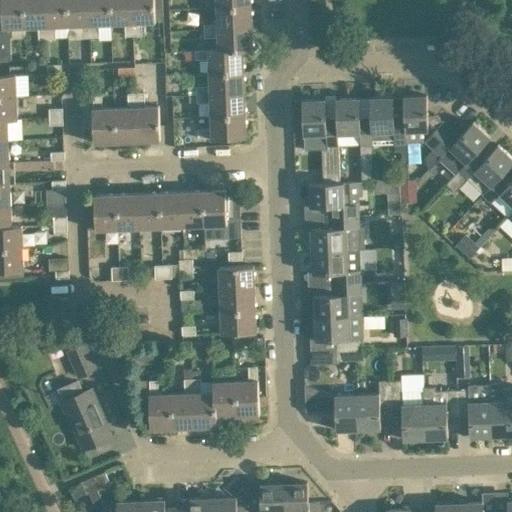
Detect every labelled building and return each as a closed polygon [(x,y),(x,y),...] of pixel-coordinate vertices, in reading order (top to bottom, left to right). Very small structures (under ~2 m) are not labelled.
[(1,0),(3,19),(0,19),(0,58),(12,58),(11,37),(11,26),(23,26),(25,26),(23,0),(1,0)] [(40,38),(47,37),(45,0),(23,0),(25,26),(39,25),(40,38)] [(56,24),(68,24),(67,0),(45,0),(47,37),(56,37),(56,24)] [(89,0),(67,0),(68,24),(81,24),(82,37),(91,36),(89,0)] [(112,23),(111,0),(89,0),(91,36),(99,36),(98,23),(112,23)] [(135,35),(133,0),(111,0),(112,23),(125,22),(125,35),(135,35)] [(133,0),(135,35),(142,35),(142,21),(156,21),(155,6),(155,0),(133,0)] [(253,27),(252,4),(216,6),(217,20),(203,21),(204,29),(204,28),(253,27)] [(253,27),(204,28),(205,36),(217,36),(218,48),(218,50),(243,49),(253,49),(253,27)] [(244,71),(243,49),(218,50),(218,48),(207,49),(195,50),(195,58),(207,58),(208,72),(244,71)] [(62,71),(61,63),(48,63),(48,72),(62,71)] [(119,75),(127,74),(127,66),(118,66),(119,75)] [(208,85),(197,85),(197,94),(245,92),(244,71),(208,72),(208,85)] [(0,73),(0,94),(17,94),(17,73),(2,73),(0,73)] [(116,141),(139,140),(137,91),(127,92),(128,105),(115,105),(116,141)] [(137,91),(139,140),(161,139),(159,104),(144,104),(144,91),(137,91)] [(246,114),(245,92),(197,94),(195,94),(195,101),(209,101),(209,115),(246,114)] [(94,142),(116,141),(115,105),(102,106),(102,93),(93,93),(94,107),(93,107),(94,142)] [(0,116),(18,115),(17,94),(0,94),(0,116)] [(407,142),(427,141),(429,135),(444,119),(438,114),(428,114),(427,94),(404,95),(405,115),(406,129),(407,142)] [(372,130),(373,143),(395,142),(395,143),(406,143),(407,142),(406,129),(405,115),(394,115),(393,95),(370,96),(371,116),(372,130)] [(337,98),(337,118),(338,132),(360,131),(363,179),(374,178),(373,143),(372,130),(371,116),(360,117),(360,97),(337,98)] [(304,134),(327,133),(327,145),(339,144),(338,132),(337,118),(327,118),(326,98),(303,99),(304,134)] [(63,115),(63,107),(49,107),(50,115),(63,115)] [(247,136),(246,114),(209,115),(210,128),(198,128),(199,137),(212,136),(212,137),(247,136)] [(0,138),(9,138),(9,118),(18,117),(18,115),(0,116),(0,138)] [(50,115),(50,124),(64,123),(63,115),(50,115)] [(434,147),(425,157),(429,168),(440,157),(456,172),(447,181),(447,182),(467,160),(467,161),(477,150),(490,135),(474,120),(460,135),(452,127),(444,119),(429,135),(427,141),(434,147)] [(467,178),(483,193),(492,183),(492,184),(511,161),(511,155),(499,143),(485,158),(477,150),(491,136),(490,135),(477,150),(467,161),(467,160),(447,182),(456,190),(467,178)] [(0,161),(10,161),(9,138),(0,138),(0,161)] [(65,150),(64,150),(51,151),(52,159),(65,159),(65,150)] [(0,180),(11,180),(10,167),(10,161),(0,161),(0,180)] [(500,191),(511,202),(511,178),(510,181),(502,173),(511,162),(511,161),(492,184),(492,183),(483,193),(492,201),(500,191)] [(340,163),(323,164),(323,181),(341,181),(340,163)] [(400,179),(400,190),(417,189),(416,178),(400,179)] [(66,187),(66,179),(52,179),(53,188),(66,187)] [(358,214),(358,202),(358,195),(363,195),(362,179),(341,181),(323,181),(310,182),(311,205),(331,204),(331,215),(358,214)] [(388,191),(388,194),(400,193),(400,190),(400,179),(387,179),(388,191)] [(11,180),(0,180),(0,204),(11,204),(11,180)] [(204,189),(206,224),(206,236),(241,235),(241,223),(227,223),(226,188),(204,189)] [(184,225),(205,224),(206,224),(204,189),(182,190),(184,225)] [(182,190),(160,191),(162,225),(184,225),(182,190)] [(139,192),(140,226),(162,225),(160,191),(139,192)] [(118,227),(140,226),(139,192),(117,193),(118,227)] [(96,228),(118,227),(117,193),(95,194),(96,228)] [(12,225),(11,204),(0,204),(0,226),(12,226),(12,225)] [(54,215),(54,224),(68,223),(67,214),(54,215)] [(313,249),(365,247),(365,225),(359,225),(358,214),(331,215),(332,226),(312,227),(313,249)] [(68,231),(68,223),(54,224),(54,232),(68,231)] [(0,248),(23,247),(23,225),(12,225),(12,226),(0,226),(0,248)] [(476,241),(466,233),(456,243),(470,256),(480,245),(476,241)] [(403,234),(396,234),(391,239),(392,245),(403,245),(403,234)] [(23,247),(0,248),(0,269),(24,269),(23,247)] [(333,271),(334,281),(361,280),(360,249),(365,248),(365,247),(313,249),(314,271),(333,271)] [(243,258),(242,250),(229,250),(229,259),(243,258)] [(194,266),(193,258),(180,258),(180,267),(194,266)] [(164,277),(163,263),(155,264),(156,277),(164,277)] [(164,277),(172,277),(172,263),(163,263),(164,277)] [(219,265),(220,287),(255,286),(254,264),(219,265)] [(112,279),(121,279),(120,265),(112,266),(112,279)] [(121,279),(129,278),(129,265),(120,265),(121,279)] [(180,267),(180,275),(185,275),(194,275),(194,266),(180,267)] [(70,277),(70,268),(56,269),(56,277),(70,277)] [(391,288),(404,287),(403,279),(390,280),(391,288)] [(361,280),(334,281),(334,293),(314,293),(315,316),(362,314),(362,294),(349,295),(349,292),(362,292),(361,280)] [(256,308),(255,286),(220,287),(221,310),(256,308)] [(181,289),(181,298),(195,297),(194,289),(181,289)] [(257,330),(256,308),(221,310),(222,332),(257,330)] [(365,325),(386,324),(385,312),(364,313),(365,325)] [(362,314),(315,316),(316,338),(336,337),(337,348),(364,347),(362,314)] [(407,317),(394,317),(395,334),(407,334),(407,317)] [(182,325),(183,333),(196,333),(196,324),(182,325)] [(212,333),(199,333),(200,344),(212,343),(212,333)] [(85,341),(68,348),(80,375),(96,368),(85,341)] [(422,342),(422,357),(456,358),(456,343),(422,342)] [(65,344),(50,350),(62,382),(77,376),(65,344)] [(135,363),(154,362),(153,347),(134,348),(135,363)] [(364,347),(337,348),(337,360),(357,359),(364,358),(364,347)] [(217,415),(239,414),(237,379),(223,379),(223,365),(215,366),(215,379),(214,380),(214,390),(216,390),(217,415)] [(249,379),(237,379),(239,414),(260,413),(259,378),(258,378),(257,365),(249,365),(249,379)] [(192,377),(192,369),(192,367),(184,367),(184,378),(192,377)] [(173,426),(195,425),(194,377),(192,377),(184,378),(184,391),(172,392),(173,426)] [(218,425),(217,415),(216,390),(214,390),(202,391),(201,377),(194,377),(195,425),(218,425)] [(92,387),(83,390),(78,378),(57,388),(68,413),(70,413),(84,447),(112,435),(92,387)] [(404,438),(426,437),(424,386),(423,386),(423,389),(402,389),(402,378),(391,379),(392,408),(403,408),(404,438)] [(159,392),(158,379),(150,379),(150,393),(151,427),(173,426),(172,392),(159,392)] [(380,392),(358,393),(359,428),(381,427),(381,409),(392,408),(391,379),(379,379),(380,392)] [(469,388),(458,388),(459,416),(470,415),(470,435),(493,434),(491,383),(469,384),(469,388)] [(511,386),(503,387),(503,399),(492,399),(491,383),(493,434),(511,433),(511,386)] [(448,416),(459,416),(458,388),(446,389),(435,389),(435,385),(424,386),(426,437),(448,436),(448,416)] [(337,428),(359,428),(358,393),(336,394),(337,428)] [(142,511),(141,499),(118,500),(103,501),(97,487),(110,482),(105,470),(82,480),(87,492),(89,491),(97,509),(101,509),(101,511),(142,511)] [(319,511),(319,499),(309,500),(308,481),(284,482),(285,511),(319,511)] [(249,511),(285,511),(284,482),(261,483),(261,503),(249,504),(249,511)] [(249,511),(249,504),(237,504),(237,495),(213,496),(213,511),(249,511)] [(178,507),(177,511),(213,511),(213,496),(189,497),(190,506),(178,507)] [(142,511),(177,511),(178,507),(166,507),(165,498),(141,499),(142,511)] [(459,501),(459,511),(483,511),(483,500),(459,501)] [(436,504),(422,505),(421,511),(459,511),(459,501),(436,502),(436,504)]
